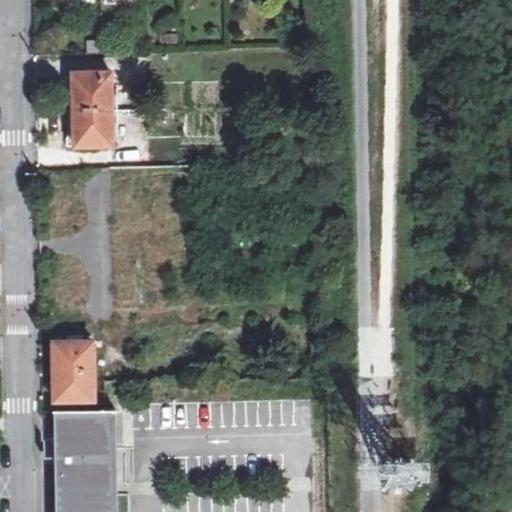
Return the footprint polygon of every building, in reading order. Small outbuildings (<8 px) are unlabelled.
[(177,50),(176,37),(156,38),(157,51),(177,50)] [(112,73),(74,74),(75,149),(113,149),(112,73)] [(161,180),(112,181),(113,238),(106,239),(106,253),(114,253),(115,311),(163,311),(161,180)] [(304,292),(305,312),(320,311),(319,291),(304,292)] [(308,342),(309,366),(321,365),(320,341),(308,342)] [(94,401),(94,342),(55,342),(55,402),(94,401)] [(56,413),(57,511),(117,511),(117,413),(56,413)]
